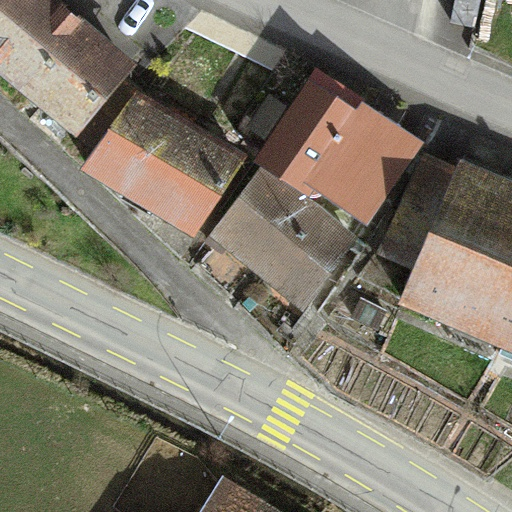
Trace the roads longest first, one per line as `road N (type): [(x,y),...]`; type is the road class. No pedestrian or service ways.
road 1 (tertiary): [(433,511),(282,420),(0,285)]
road 2 (residential): [(511,114),(364,51)]
road 3 (residential): [(364,51),(250,0)]
